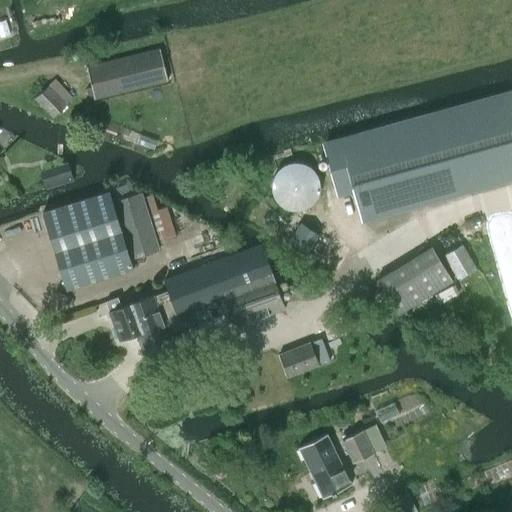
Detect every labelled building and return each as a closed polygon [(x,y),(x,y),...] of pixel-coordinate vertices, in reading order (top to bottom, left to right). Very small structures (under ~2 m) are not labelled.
[(95,98),(168,81),(161,49),(87,66),(95,98)] [(48,86),(36,98),(55,117),(67,105),(48,86)] [(446,135),(321,168),(331,209),(457,175),(446,135)] [(312,184),(313,178),(312,174),(311,168),(309,165),(305,160),(298,155),(293,153),(287,152),(282,152),(277,154),(273,156),(269,159),(265,163),(262,168),(261,172),(260,177),(260,183),(262,188),(264,192),(267,196),(270,199),(275,202),(284,205),(289,205),(295,203),(299,201),(304,198),(307,194),(310,189),(312,184)] [(67,289),(113,275),(134,269),(131,260),(160,251),(157,243),(176,237),(167,206),(157,209),(152,194),(143,197),(142,193),(113,201),(110,192),(43,213),(67,289)] [(286,309),(268,259),(263,245),(251,249),(165,281),(170,292),(154,298),(154,296),(126,306),(122,308),(118,298),(106,302),(110,312),(120,341),(137,335),(144,354),(172,344),(168,334),(194,324),(189,310),(226,296),(237,327),(286,309)] [(452,280),(431,246),(377,280),(398,314),(452,280)] [(280,356),(288,378),(320,365),(311,343),(280,356)] [(361,432),(342,442),(353,464),(372,455),(361,432)] [(297,449),(322,499),(331,495),(332,497),(336,495),(335,493),(351,485),(326,435),(297,449)]
